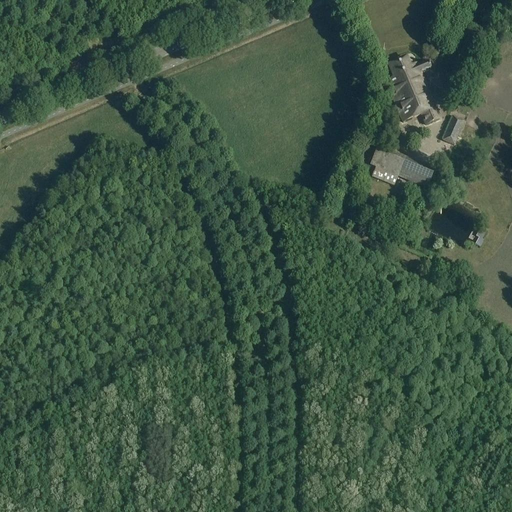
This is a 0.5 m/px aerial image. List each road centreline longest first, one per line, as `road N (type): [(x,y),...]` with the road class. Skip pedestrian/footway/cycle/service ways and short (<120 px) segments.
road 1 (tertiary): [(0,120),(287,0)]
road 2 (track): [(6,0),(31,8),(120,69)]
